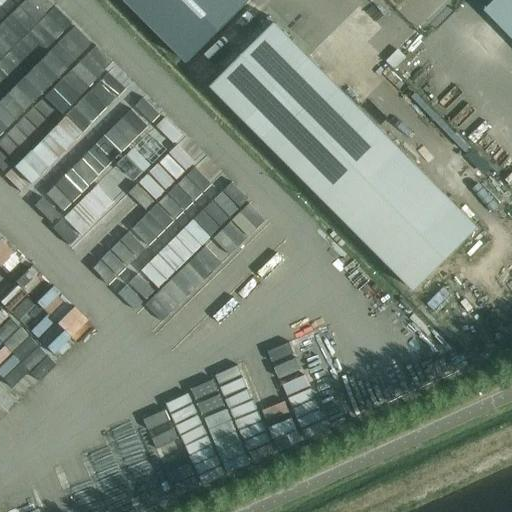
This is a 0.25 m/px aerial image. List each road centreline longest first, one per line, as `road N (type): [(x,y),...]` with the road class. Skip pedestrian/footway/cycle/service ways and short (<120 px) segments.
road 1 (unknown): [(0,448),(253,293),(275,269),(263,199),(85,0)]
road 2 (unknown): [(157,354),(0,198)]
